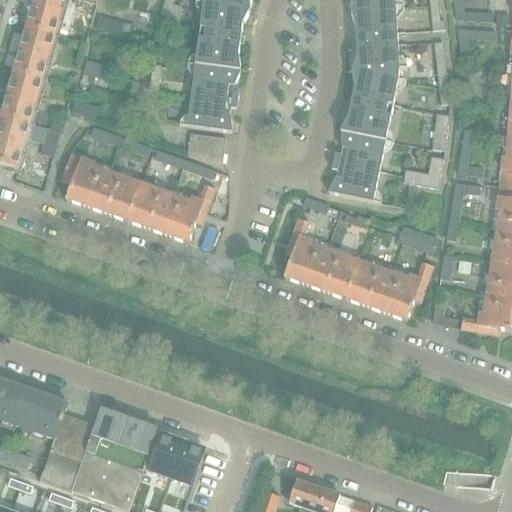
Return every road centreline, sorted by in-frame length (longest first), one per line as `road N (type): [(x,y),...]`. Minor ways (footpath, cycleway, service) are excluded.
road 1 (residential): [(511,390),(213,284)]
road 2 (residential): [(233,431),(0,347)]
road 3 (residential): [(461,511),(233,431)]
road 4 (residential): [(248,186),(312,160),(328,81),(328,0)]
road 5 (residential): [(213,284),(0,208)]
road 6 (residential): [(248,186),(277,0)]
